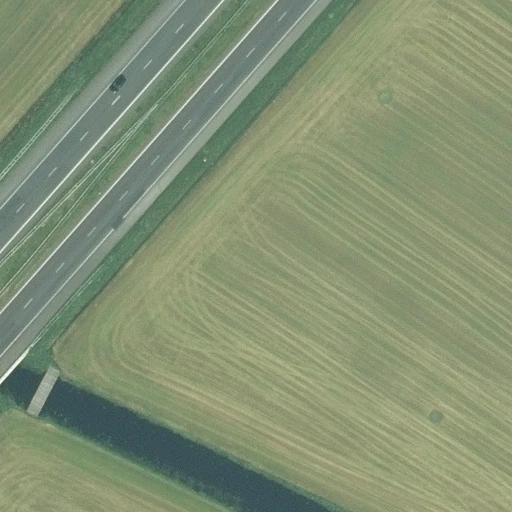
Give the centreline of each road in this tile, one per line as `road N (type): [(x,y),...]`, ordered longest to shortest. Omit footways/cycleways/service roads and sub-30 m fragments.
road 1 (motorway): [(0,336),(297,0)]
road 2 (motorway): [(205,0),(0,230)]
road 3 (track): [(213,511),(27,419)]
